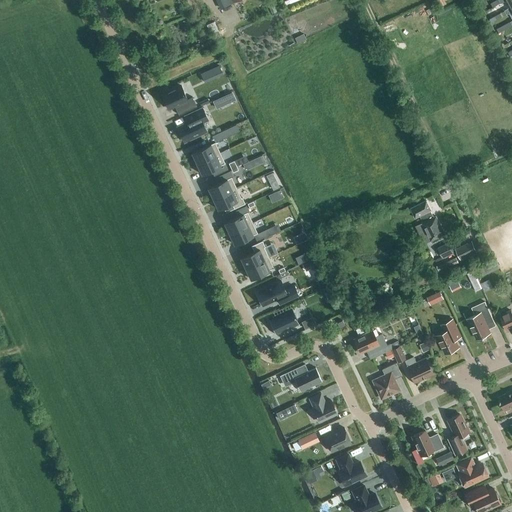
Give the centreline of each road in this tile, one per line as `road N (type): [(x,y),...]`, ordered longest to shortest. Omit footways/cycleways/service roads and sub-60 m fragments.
road 1 (residential): [(369,425),(323,349),(306,347),(279,360),(259,350),(98,0)]
road 2 (track): [(445,176),(361,0)]
